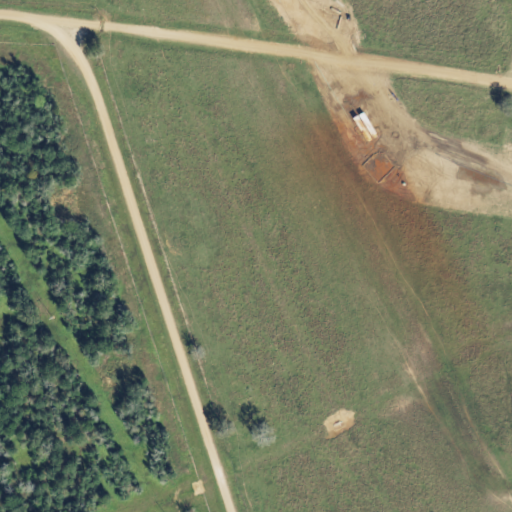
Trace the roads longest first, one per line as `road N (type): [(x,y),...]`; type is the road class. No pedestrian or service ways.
road 1 (residential): [(511,80),(0,15)]
road 2 (residential): [(72,22),(227,511)]
